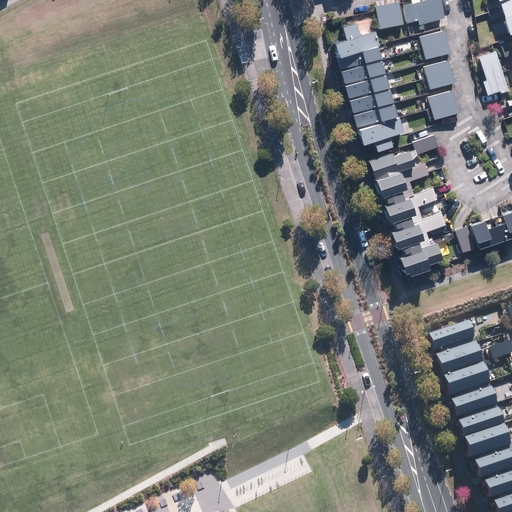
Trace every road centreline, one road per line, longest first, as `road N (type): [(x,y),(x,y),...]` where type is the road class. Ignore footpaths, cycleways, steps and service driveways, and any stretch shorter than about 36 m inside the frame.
road 1 (secondary): [(415,462),(384,406),(357,322),(298,132),(281,31)]
road 2 (secondary): [(281,31),(405,399),(415,462)]
road 3 (residential): [(468,119),(444,132),(457,190),(479,204),(511,183)]
road 4 (residential): [(451,0),(468,119)]
